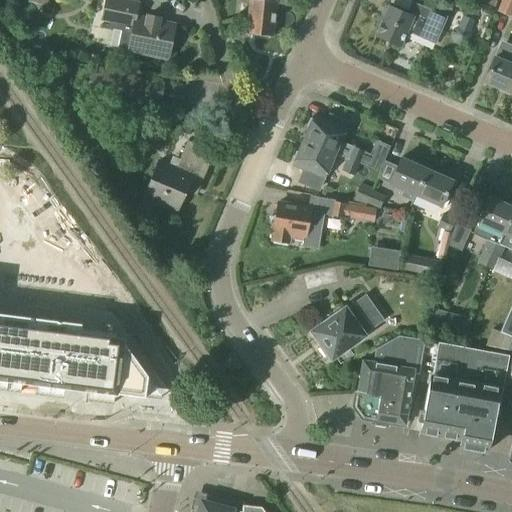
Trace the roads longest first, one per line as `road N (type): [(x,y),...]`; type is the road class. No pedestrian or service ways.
road 1 (residential): [(292,457),(294,405),(230,317),(219,287),(219,255),(250,173)]
road 2 (residential): [(511,147),(299,57)]
road 3 (tertiary): [(511,495),(292,457)]
road 4 (residential): [(250,173),(204,0)]
road 5 (tertiary): [(0,424),(176,447)]
road 6 (residential): [(250,173),(299,57)]
